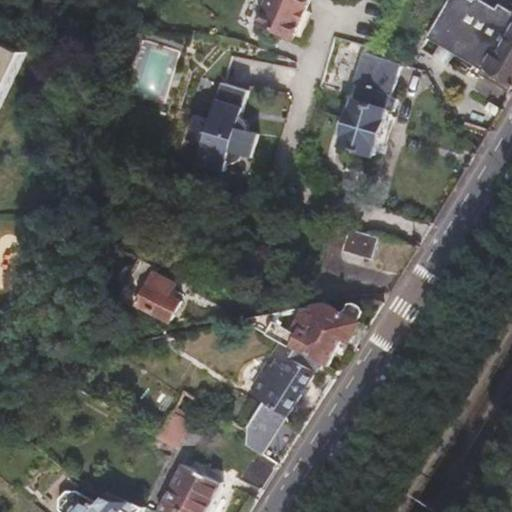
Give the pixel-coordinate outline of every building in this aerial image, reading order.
[(265,0),(255,24),(295,41),(312,0),(265,0)] [(480,77),(509,94),(511,88),(511,17),(490,5),(487,10),(470,0),(468,3),(462,0),(446,0),(425,38),(483,71),(480,77)] [(0,43),(0,90),(19,52),(0,43)] [(393,101),(404,67),(405,66),(380,59),(370,93),(356,89),(338,146),(374,156),(388,112),(394,113),(397,102),(393,101)] [(222,89),(193,81),(171,161),(200,169),(201,164),(208,163),(215,160),(229,164),(240,126),(225,121),(222,116),(216,111),(222,89)] [(345,234),(340,253),(368,261),(373,242),(345,234)] [(158,274),(142,301),(175,321),(186,303),(175,295),(180,286),(158,274)] [(283,342),(320,361),(327,365),(339,347),(335,344),(341,336),(355,344),(367,326),(357,321),(362,313),(352,302),(347,302),(341,312),(326,303),(309,305),(301,320),(298,321),(292,332),(279,325),(282,320),(279,311),(262,315),(239,319),(278,340),(283,342)] [(283,342),(278,340),(270,353),(275,356),(283,342)] [(254,449),(277,463),(294,437),(300,428),(285,418),(320,361),(283,342),(275,356),(270,364),(273,366),(258,389),(267,396),(247,428),(249,428),(248,445),(254,449)] [(316,389),(323,393),(332,379),(324,376),(316,389)] [(173,414),(159,437),(178,448),(192,426),(173,414)] [(236,476),(258,491),(277,463),(254,449),(241,468),(236,476)] [(178,468),(198,475),(202,463),(183,456),(178,468)] [(206,511),(218,482),(198,475),(178,468),(160,511),(206,511)] [(61,510),(62,511),(92,511),(100,503),(77,492),(75,493),(68,494),(61,502),(62,509),(61,510)] [(109,493),(107,495),(100,503),(92,511),(145,511),(148,508),(109,493)]
